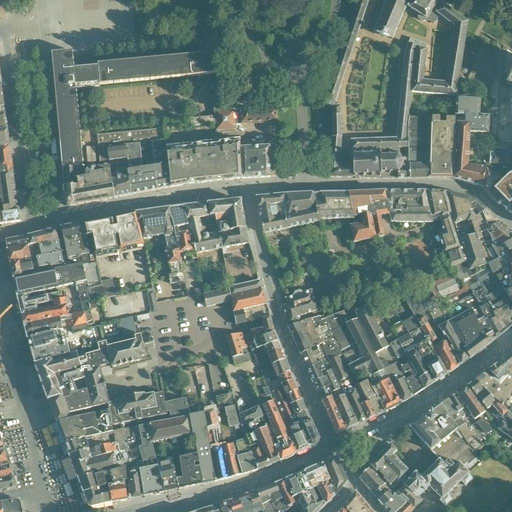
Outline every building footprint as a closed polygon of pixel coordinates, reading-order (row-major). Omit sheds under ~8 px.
[(364,15),(368,1),(364,0),(357,0),(354,12),(364,15)] [(402,16),(404,10),(405,11),(405,9),(407,4),(402,2),(402,0),(382,0),(386,1),(385,2),(386,2),(383,8),(382,9),(383,10),(380,16),(380,15),(379,16),(380,17),(377,23),(376,23),(376,24),(377,24),(374,30),(374,29),(373,31),(374,31),(373,31),(377,33),(379,34),(379,35),(385,38),(386,37),(387,38),(388,37),(392,39),(393,38),(393,39),(393,38),(393,37),(395,32),(396,32),(396,31),(398,25),(399,25),(399,24),(399,23),(401,17),(402,18),(402,16)] [(434,7),(438,1),(436,0),(412,0),(408,7),(419,14),(418,16),(419,19),(422,22),(426,21),(426,20),(429,22),(429,21),(434,24),(440,15),(436,12),(438,10),(434,7)] [(468,22),(443,3),(438,10),(436,12),(440,15),(454,26),(467,28),(468,22)] [(359,30),(364,15),(354,12),(349,27),(359,30)] [(465,42),(466,32),(467,28),(454,26),(452,40),(465,42)] [(354,44),(359,30),(349,27),(344,41),(354,44)] [(426,44),(424,43),(411,38),(410,39),(408,43),(408,44),(417,47),(426,50),(426,49),(425,49),(426,44)] [(463,55),(465,42),(452,40),(450,53),(463,55)] [(511,51),(508,48),(507,50),(485,40),(464,87),(491,99),(491,148),(511,151),(511,51)] [(350,58),(354,44),(344,41),(340,55),(350,58)] [(414,59),(417,47),(408,44),(405,52),(404,58),(414,59)] [(424,67),(426,50),(417,47),(414,59),(414,66),(424,67)] [(65,52),(52,53),(62,169),(84,167),(84,166),(83,166),(76,86),(99,84),(100,85),(219,74),(217,53),(216,53),(204,54),(197,55),(98,64),(98,66),(94,67),(79,68),(74,68),(73,52),(73,51),(65,52)] [(460,69),(463,55),(450,53),(448,67),(460,69)] [(345,73),(350,58),(340,55),(335,70),(345,73)] [(413,74),(414,66),(414,59),(404,58),(403,73),(413,74)] [(423,80),(424,67),(414,66),(413,74),(412,89),(411,92),(419,93),(420,81),(423,80)] [(458,82),(460,69),(448,67),(446,80),(458,82)] [(340,88),(345,73),(335,70),(330,85),(340,88)] [(412,89),(413,74),(403,73),(401,87),(412,89)] [(433,94),(434,82),(423,80),(420,81),(419,93),(433,94)] [(456,96),(458,82),(446,80),(445,83),(448,83),(447,95),(456,96)] [(447,95),(448,83),(445,83),(434,82),(433,94),(447,95)] [(334,106),(340,88),(330,85),(325,98),(324,104),(332,106),(334,106)] [(410,104),(411,92),(412,89),(401,87),(400,102),(410,104)] [(215,92),(212,93),(213,102),(213,103),(214,111),(224,110),(224,108),(223,92),(221,92),(216,92),(215,92)] [(479,113),(480,97),(456,96),(455,115),(466,116),(479,117),(479,116),(484,116),(484,114),(479,113)] [(409,118),(410,104),(400,102),(398,117),(409,118)] [(333,116),(332,138),(341,138),(340,116),(340,106),(334,106),(333,106),(333,116)] [(224,112),(215,112),(216,130),(235,129),(234,124),(241,124),(278,122),(276,108),(252,109),(242,109),(224,110),(224,112)] [(454,145),(455,118),(451,118),(451,114),(432,114),(432,118),(430,179),(452,178),(454,145)] [(488,133),(489,120),(489,114),(484,114),(484,116),(479,116),(479,117),(466,116),(465,125),(469,125),(468,132),(488,133)] [(465,125),(466,116),(455,115),(455,118),(454,145),(468,146),(468,132),(469,125),(465,125)] [(191,118),(191,125),(191,126),(215,124),(215,116),(191,118)] [(407,132),(409,118),(398,117),(397,131),(407,132)] [(430,179),(432,118),(409,118),(407,132),(408,148),(408,154),(409,179),(430,179)] [(181,127),(191,126),(191,125),(172,127),(171,127),(163,128),(164,128),(97,135),(100,166),(109,166),(109,160),(107,147),(125,145),(164,141),(164,129),(181,128),(181,127)] [(0,148),(10,147),(7,130),(0,131),(0,148)] [(408,148),(407,132),(397,131),(396,139),(389,139),(389,155),(398,155),(400,154),(399,148),(408,148)] [(341,138),(332,138),(331,137),(331,159),(340,159),(341,138)] [(389,155),(389,139),(370,140),(370,150),(369,150),(369,152),(371,152),(371,154),(379,154),(379,155),(389,155)] [(269,149),(268,148),(269,148),(269,140),(240,141),(240,149),(241,149),(242,179),(255,178),(255,179),(262,178),(270,177),(269,160),(270,160),(269,149)] [(370,150),(370,140),(351,141),(351,150),(353,150),(353,154),(371,154),(371,152),(369,152),(369,150),(370,150)] [(164,141),(125,145),(127,158),(131,195),(171,188),(166,149),(165,149),(165,141),(165,142),(164,141)] [(240,149),(240,141),(217,143),(220,181),(242,179),(241,149),(240,149)] [(220,181),(217,143),(183,147),(184,165),(185,165),(187,185),(190,184),(201,183),(220,181)] [(110,166),(110,175),(115,198),(131,195),(127,158),(125,145),(107,147),(109,160),(109,166),(110,166)] [(452,178),(465,183),(471,184),(476,186),(482,188),(484,169),(478,168),(476,168),(473,167),(472,167),(471,167),(472,161),(467,161),(468,146),(454,145),(452,178)] [(10,147),(0,148),(0,176),(14,175),(10,147)] [(94,147),(87,148),(89,163),(95,162),(94,147)] [(184,165),(183,147),(166,149),(171,188),(187,185),(185,165),(184,165)] [(511,154),(490,153),(490,164),(511,164),(511,154)] [(403,159),(402,158),(398,155),(389,155),(379,155),(379,154),(371,154),(353,154),(351,154),(350,155),(350,157),(351,159),(352,159),(353,167),(346,167),(347,168),(348,168),(348,177),(347,177),(354,177),(355,177),(355,179),(378,179),(398,179),(399,170),(403,167),(405,167),(405,166),(403,166),(403,160),(405,159),(404,158),(403,159)] [(409,179),(408,154),(400,154),(398,155),(402,158),(403,159),(404,158),(405,159),(403,160),(403,166),(405,166),(405,167),(403,167),(399,170),(398,179),(409,179)] [(348,177),(348,168),(347,168),(346,167),(345,167),(339,167),(340,159),(331,159),(330,175),(330,177),(341,178),(344,178),(347,177),(348,177)] [(491,192),(508,176),(504,179),(502,178),(500,179),(496,176),(489,173),(492,168),(485,165),(484,169),(482,188),(488,194),(491,192)] [(110,166),(109,166),(100,166),(90,167),(91,172),(86,173),(86,178),(77,180),(78,187),(64,188),(65,204),(65,205),(66,205),(66,206),(67,206),(68,207),(69,207),(115,198),(110,175),(110,166)] [(84,167),(62,169),(63,175),(63,177),(64,188),(78,187),(77,180),(86,178),(86,173),(85,167),(84,167)] [(491,192),(488,194),(489,195),(498,205),(511,214),(511,173),(511,174),(508,176),(491,192)] [(19,210),(15,180),(14,175),(0,176),(0,201),(1,208),(0,208),(0,213),(19,210)] [(391,222),(433,223),(432,220),(433,220),(429,198),(428,197),(428,193),(427,192),(428,192),(428,191),(383,192),(387,205),(388,205),(390,215),(391,222)] [(455,224),(445,192),(434,192),(431,191),(428,191),(428,192),(427,192),(428,193),(428,197),(429,198),(433,220),(437,219),(440,218),(440,221),(442,226),(439,227),(439,228),(437,233),(438,237),(437,238),(438,243),(439,243),(440,244),(441,245),(440,246),(441,251),(443,252),(444,253),(443,254),(442,255),(444,259),(444,258),(446,260),(446,261),(445,262),(447,267),(449,268),(452,267),(458,265),(467,262),(460,240),(455,224)] [(382,224),(381,216),(386,215),(390,215),(388,205),(387,205),(383,192),(380,192),(376,193),(348,193),(349,219),(354,219),(354,217),(360,216),(362,224),(350,226),(352,235),(354,243),(385,237),(382,224)] [(469,197),(445,192),(455,224),(467,220),(468,222),(471,221),(476,235),(460,240),(467,262),(470,270),(473,269),(488,264),(488,265),(492,263),(487,250),(485,246),(482,239),(481,234),(479,226),(486,223),(482,213),(486,210),(477,201),(469,197)] [(349,219),(348,193),(320,194),(313,194),(319,219),(334,219),(349,219)] [(319,219),(313,194),(284,196),(287,229),(293,227),(297,227),(312,223),(319,222),(319,219)] [(287,229),(284,196),(284,195),(257,198),(263,234),(277,231),(287,229)] [(249,244),(246,231),(241,201),(208,204),(210,217),(215,217),(219,234),(222,249),(223,254),(227,253),(226,248),(249,244)] [(219,234),(216,234),(208,235),(204,218),(210,217),(208,204),(183,207),(189,225),(190,232),(196,254),(222,249),(219,234)] [(170,209),(169,209),(179,254),(191,251),(193,261),(198,260),(196,254),(190,232),(189,225),(183,207),(170,209)] [(169,209),(135,213),(137,225),(139,225),(142,239),(151,239),(165,237),(167,249),(166,250),(171,274),(168,275),(170,285),(184,282),(179,254),(169,209)] [(19,210),(0,213),(1,224),(2,224),(16,222),(20,222),(19,210)] [(487,231),(500,221),(486,210),(482,213),(486,223),(479,226),(481,234),(487,231)] [(142,250),(141,247),(144,247),(142,239),(139,225),(137,225),(135,213),(115,218),(82,224),(86,237),(90,236),(94,254),(95,255),(102,254),(102,257),(114,255),(114,253),(125,251),(126,253),(142,250)] [(487,231),(481,234),(482,239),(486,237),(490,235),(505,226),(500,221),(487,231)] [(96,263),(95,255),(94,254),(90,236),(86,237),(82,224),(61,228),(68,259),(70,268),(96,263)] [(488,241),(484,243),(485,246),(487,245),(492,244),(493,244),(497,240),(510,230),(505,226),(490,235),(491,241),(488,241)] [(61,252),(56,229),(28,237),(30,246),(33,246),(38,244),(41,256),(61,252)] [(502,246),(511,239),(511,231),(510,230),(497,240),(499,240),(502,246)] [(30,246),(28,237),(6,241),(8,250),(27,246),(30,246)] [(511,250),(511,249),(511,239),(502,246),(499,240),(491,246),(492,247),(488,250),(487,250),(492,263),(500,259),(499,259),(504,256),(503,254),(511,251),(511,250)] [(36,258),(33,246),(30,246),(27,246),(8,250),(10,263),(37,258),(37,257),(36,258)] [(511,266),(511,249),(511,250),(511,251),(503,254),(504,256),(499,259),(500,259),(492,263),(488,265),(492,271),(493,274),(500,269),(502,268),(511,266)] [(65,269),(61,252),(41,256),(37,257),(37,258),(10,263),(14,279),(65,269)] [(470,270),(467,262),(458,265),(465,279),(471,277),(471,272),(470,270)] [(100,282),(99,277),(96,263),(70,268),(65,269),(14,279),(17,297),(30,295),(42,292),(62,288),(77,284),(87,282),(88,289),(101,286),(100,282)] [(458,265),(452,267),(455,277),(455,276),(461,281),(465,279),(458,265)] [(511,275),(511,266),(502,268),(500,269),(503,274),(506,277),(509,276),(511,276),(511,275)] [(511,284),(511,282),(509,276),(506,277),(503,274),(500,269),(493,274),(502,291),(504,290),(511,304),(511,284)] [(511,310),(501,292),(502,291),(493,274),(492,271),(478,279),(480,281),(469,286),(471,289),(473,294),(472,294),(473,294),(479,307),(485,317),(484,318),(496,339),(511,325),(511,310)] [(115,297),(112,280),(100,282),(101,286),(88,289),(90,301),(107,298),(115,297)] [(231,297),(262,290),(259,280),(229,287),(229,289),(231,297)] [(88,289),(87,282),(77,284),(80,303),(90,301),(88,289)] [(155,288),(148,290),(152,310),(159,308),(155,288)] [(232,301),(231,297),(229,289),(203,295),(206,307),(232,301)] [(266,304),(262,290),(231,297),(232,301),(234,312),(243,310),(266,304)] [(318,310),(312,291),(303,294),(303,293),(300,291),(295,292),(294,296),(285,299),(287,305),(283,306),(286,320),(287,323),(288,327),(300,322),(302,322),(301,319),(300,316),(318,310)] [(53,301),(65,298),(64,293),(62,292),(31,299),(30,295),(17,297),(22,315),(45,310),(44,308),(45,307),(44,304),(53,301)] [(479,307),(473,294),(442,312),(447,323),(470,359),(490,344),(496,339),(484,318),(485,317),(479,307)] [(412,318),(403,323),(435,382),(447,375),(443,368),(444,368),(440,359),(439,359),(417,320),(429,315),(427,310),(422,302),(419,297),(407,303),(415,317),(412,318)] [(69,316),(65,298),(53,301),(54,308),(45,310),(22,315),(25,326),(70,317),(69,316)] [(434,298),(422,302),(427,310),(429,315),(430,315),(441,310),(440,308),(434,298)] [(406,376),(391,346),(388,347),(383,338),(383,335),(377,323),(377,324),(365,300),(346,307),(347,310),(353,308),(357,318),(362,329),(384,370),(388,377),(389,376),(398,393),(402,403),(414,396),(404,377),(406,376)] [(57,331),(87,324),(88,324),(88,325),(91,325),(94,324),(91,309),(89,303),(81,304),(83,311),(78,312),(79,314),(73,315),(69,316),(70,317),(25,326),(28,339),(57,331)] [(270,316),(266,304),(243,310),(246,322),(261,318),(269,316),(270,318),(270,316)] [(300,322),(288,327),(294,341),(328,324),(332,332),(330,333),(339,352),(356,343),(346,324),(357,318),(353,308),(347,310),(325,318),(321,319),(321,318),(320,316),(302,322),(300,322)] [(246,322),(243,310),(234,312),(233,312),(236,324),(246,322)] [(470,359),(447,323),(442,312),(441,310),(430,315),(432,318),(437,328),(438,327),(445,339),(447,338),(451,345),(449,346),(461,365),(469,359),(470,359)] [(459,366),(445,342),(436,347),(434,343),(437,341),(426,321),(432,318),(430,315),(429,315),(417,320),(439,359),(440,359),(444,368),(443,368),(447,375),(459,366)] [(254,341),(274,333),(272,325),(271,321),(270,318),(269,316),(261,318),(263,323),(264,328),(251,331),(243,333),(246,344),(249,343),(254,341)] [(127,325),(136,323),(135,317),(126,319),(127,325)] [(398,393),(389,376),(388,377),(384,370),(362,329),(357,318),(346,324),(356,343),(358,348),(343,355),(353,376),(364,371),(368,380),(384,412),(395,407),(402,403),(398,393)] [(435,382),(403,323),(402,322),(392,327),(398,340),(423,387),(424,389),(435,382)] [(87,324),(57,331),(60,341),(31,349),(32,353),(36,364),(70,354),(69,350),(81,347),(82,351),(84,350),(96,347),(91,328),(88,328),(88,326),(87,324)] [(341,356),(330,333),(332,332),(328,324),(294,341),(301,354),(321,344),(326,355),(329,361),(339,357),(341,356)] [(124,331),(125,338),(133,336),(131,329),(124,331)] [(60,341),(57,331),(28,339),(31,349),(60,341)] [(247,348),(246,344),(243,333),(238,334),(226,337),(233,358),(233,359),(243,355),(242,349),(247,348)] [(254,341),(249,343),(251,349),(252,351),(257,349),(263,347),(278,341),(274,333),(254,341)] [(116,402),(115,403),(115,402),(112,402),(109,403),(100,367),(111,364),(112,368),(142,360),(141,357),(146,355),(145,350),(141,335),(135,336),(135,340),(108,347),(106,342),(98,344),(99,351),(85,355),(84,350),(82,351),(77,352),(70,354),(36,364),(35,364),(56,419),(57,422),(71,419),(70,416),(70,414),(92,408),(108,404),(108,407),(109,410),(117,409),(116,402)] [(423,387),(398,340),(390,344),(391,346),(406,376),(404,377),(414,396),(424,389),(423,387)] [(278,341),(263,347),(268,356),(282,350),(278,341)] [(326,355),(321,344),(301,354),(307,369),(317,364),(316,361),(320,359),(326,355)] [(257,349),(252,351),(254,358),(256,357),(260,356),(258,351),(257,349)] [(285,359),(282,350),(268,356),(269,359),(272,365),(285,359)] [(243,355),(233,359),(235,366),(250,361),(248,354),(243,355)] [(340,384),(329,361),(326,355),(320,359),(325,370),(321,372),(323,378),(313,382),(318,392),(327,388),(326,385),(336,382),(338,385),(340,384)] [(357,386),(360,385),(356,376),(350,379),(339,357),(329,361),(340,384),(358,425),(375,417),(366,399),(364,400),(357,386)] [(290,371),(285,359),(272,365),(277,376),(290,371)] [(325,370),(320,359),(316,361),(317,364),(307,369),(313,382),(323,378),(321,372),(325,370)] [(476,378),(475,380),(489,395),(502,406),(508,411),(509,412),(511,408),(511,367),(504,360),(499,363),(476,378)] [(293,379),(290,371),(277,376),(278,379),(281,385),(293,379)] [(286,430),(264,380),(263,377),(250,383),(259,406),(261,411),(262,413),(261,413),(265,422),(267,427),(269,432),(276,450),(275,450),(279,462),(296,453),(286,430)] [(300,425),(295,415),(290,405),(286,395),(281,385),(278,379),(271,382),(269,378),(264,380),(286,430),(296,453),(311,446),(301,424),(300,425)] [(297,390),(293,379),(281,385),(286,395),(297,390)] [(384,412),(368,380),(360,385),(357,386),(364,400),(366,399),(375,417),(384,412)] [(475,380),(467,386),(487,410),(502,423),(504,420),(510,413),(509,412),(508,411),(502,406),(489,395),(475,380)] [(0,383),(0,390),(2,395),(11,391),(7,381),(0,383)] [(331,396),(332,396),(347,430),(358,425),(340,384),(338,385),(336,382),(326,385),(327,388),(331,396)] [(32,385),(35,401),(44,400),(42,384),(32,385)] [(490,419),(485,412),(466,387),(455,394),(468,415),(470,414),(482,430),(481,430),(485,436),(490,439),(495,434),(489,427),(490,426),(487,421),(490,419)] [(331,396),(327,388),(318,392),(322,401),(332,396),(331,396)] [(301,400),(297,390),(286,395),(290,405),(301,400)] [(117,409),(109,410),(111,421),(112,425),(113,431),(117,430),(116,425),(167,414),(165,403),(163,392),(159,393),(154,394),(154,393),(145,395),(144,393),(137,394),(132,395),(125,397),(125,399),(116,401),(116,402),(115,402),(115,403),(116,402),(117,409)] [(233,445),(232,445),(229,431),(230,431),(225,408),(237,405),(235,401),(233,393),(216,397),(218,409),(214,410),(217,425),(222,448),(229,479),(241,476),(240,475),(233,445)] [(468,415),(455,394),(448,399),(474,437),(477,442),(479,441),(485,436),(481,430),(482,430),(470,414),(468,415)] [(347,430),(332,396),(322,401),(336,435),(347,430)] [(265,422),(261,413),(262,413),(261,411),(259,406),(244,413),(242,406),(244,405),(242,398),(235,401),(237,405),(242,425),(242,426),(245,436),(247,440),(257,470),(279,462),(275,450),(276,450),(269,432),(267,427),(265,422)] [(189,416),(187,404),(186,399),(165,403),(167,414),(169,421),(189,417),(190,417),(189,416)] [(210,450),(207,427),(204,413),(201,399),(199,399),(199,402),(187,404),(189,416),(190,417),(189,417),(192,434),(193,434),(195,435),(197,452),(202,484),(215,482),(210,450)] [(474,437),(448,399),(441,404),(467,444),(477,453),(484,445),(479,441),(477,442),(474,437)] [(306,410),(301,400),(290,405),(295,415),(306,410)] [(467,444),(441,404),(409,427),(439,460),(447,468),(463,455),(469,462),(478,454),(477,453),(467,444)] [(237,405),(225,408),(230,431),(229,431),(232,445),(233,445),(240,475),(242,475),(257,471),(257,470),(247,440),(245,436),(242,426),(242,425),(237,405)] [(58,423),(53,425),(57,435),(61,433),(97,424),(111,421),(109,410),(101,412),(95,414),(71,419),(57,422),(58,423)] [(217,425),(214,410),(205,413),(204,413),(207,427),(210,450),(215,482),(229,479),(222,448),(215,449),(213,434),(219,434),(217,425)] [(311,421),(306,410),(295,415),(300,425),(301,424),(311,421)] [(511,414),(510,413),(504,420),(498,430),(511,439),(511,414)] [(187,435),(192,434),(189,417),(169,421),(168,421),(167,420),(166,420),(167,421),(163,422),(163,421),(161,421),(162,422),(147,425),(151,443),(152,443),(156,442),(156,443),(157,443),(157,442),(161,441),(161,442),(162,442),(162,441),(165,440),(166,441),(167,441),(166,440),(170,439),(171,440),(172,440),(172,444),(178,443),(177,439),(178,439),(178,438),(181,437),(182,438),(183,438),(183,436),(186,436),(187,437),(188,437),(187,435)] [(113,431),(112,425),(111,421),(97,424),(61,433),(65,443),(78,440),(100,435),(113,432),(113,431)] [(319,439),(311,421),(301,424),(311,446),(317,444),(319,439)] [(164,493),(160,475),(156,459),(152,443),(151,443),(147,425),(139,427),(143,446),(139,447),(143,463),(144,463),(143,462),(151,460),(152,464),(154,463),(155,467),(147,468),(152,495),(164,493)] [(127,440),(124,429),(117,430),(113,431),(113,432),(100,435),(78,440),(65,443),(69,454),(95,447),(95,448),(116,443),(127,440)] [(129,450),(127,440),(116,443),(95,448),(95,447),(69,454),(73,463),(113,453),(129,450)] [(403,482),(407,478),(404,474),(408,471),(393,455),(397,451),(390,445),(370,466),(386,483),(387,482),(388,484),(392,489),(397,494),(398,492),(404,487),(403,485),(404,484),(403,482)] [(0,467),(10,466),(5,449),(0,449),(0,467)] [(202,484),(197,452),(185,454),(185,457),(179,458),(181,468),(182,478),(180,478),(176,479),(179,489),(182,489),(202,484)] [(117,469),(113,453),(73,463),(79,480),(117,470),(117,469)] [(176,479),(172,456),(156,459),(160,475),(164,493),(179,489),(176,479)] [(347,481),(335,457),(322,464),(330,481),(331,482),(337,480),(343,486),(347,481)] [(410,511),(422,501),(418,497),(427,489),(429,492),(432,490),(441,499),(439,501),(445,507),(452,500),(447,495),(461,482),(466,487),(472,480),(467,475),(469,474),(459,464),(450,472),(447,468),(439,460),(421,478),(416,473),(414,474),(409,480),(407,478),(403,482),(404,484),(403,485),(404,487),(398,492),(401,495),(407,502),(396,511),(410,511)] [(140,471),(140,470),(141,470),(144,469),(144,463),(143,463),(125,467),(125,468),(126,468),(127,473),(126,473),(127,480),(129,499),(144,496),(140,471)] [(330,481),(322,464),(304,472),(311,489),(316,487),(330,481)] [(0,478),(13,476),(10,466),(0,467),(0,478)] [(386,483),(370,466),(359,479),(378,501),(392,489),(388,484),(387,482),(386,483)] [(126,473),(127,473),(126,468),(125,468),(117,469),(117,470),(79,480),(83,492),(99,488),(106,486),(106,484),(113,483),(127,480),(126,473)] [(152,495),(147,468),(144,469),(141,470),(140,470),(140,471),(144,496),(152,495)] [(311,489),(304,472),(296,475),(296,476),(303,493),(311,489)] [(13,476),(0,478),(0,489),(16,487),(13,476)] [(292,498),(303,493),(296,476),(286,480),(290,489),(288,489),(292,498)] [(290,489),(286,480),(275,484),(280,494),(288,508),(289,509),(290,511),(297,511),(295,506),(295,507),(292,498),(288,489),(290,489)] [(337,480),(331,482),(332,487),(330,488),(334,497),(336,494),(343,486),(337,480)] [(332,487),(331,482),(330,481),(316,487),(325,505),(334,497),(330,488),(332,487)] [(127,499),(125,483),(113,485),(114,491),(110,492),(112,502),(127,499)] [(280,494),(275,484),(255,492),(264,511),(290,511),(289,509),(288,508),(280,494)] [(114,491),(113,485),(109,485),(106,486),(99,488),(103,504),(112,502),(110,492),(114,491)] [(303,493),(292,498),(295,507),(295,506),(300,504),(303,511),(301,511),(318,511),(321,510),(325,505),(316,487),(311,489),(303,493)] [(103,504),(99,488),(83,492),(88,504),(91,506),(103,504)] [(397,494),(392,489),(378,501),(383,507),(397,494)] [(373,511),(357,494),(355,491),(344,505),(348,511),(373,511)] [(264,511),(255,492),(247,494),(254,511),(264,511)] [(254,511),(247,494),(238,498),(242,511),(254,511)] [(395,496),(383,507),(387,511),(396,511),(407,502),(401,495),(397,498),(395,496)] [(37,498),(33,499),(35,511),(43,511),(43,509),(40,510),(37,498)] [(242,511),(238,498),(228,501),(231,511),(242,511)] [(23,511),(19,499),(1,502),(3,511),(23,511)] [(231,511),(228,501),(220,504),(222,511),(231,511)]
